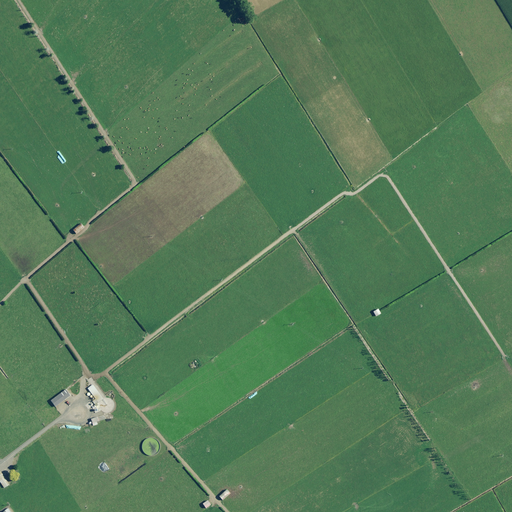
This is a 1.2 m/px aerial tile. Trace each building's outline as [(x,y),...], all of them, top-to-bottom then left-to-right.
[(84,227),(81,223),(73,230),(76,234),(84,227)] [(103,399),(93,385),(88,389),(96,399),(92,401),(94,404),(98,401),(98,402),(103,399)] [(70,396),(65,389),(51,400),(55,407),(70,396)] [(9,485),(1,472),(0,472),(0,481),(4,488),(9,485)] [(230,493),(227,490),(219,496),(223,500),(230,493)]
